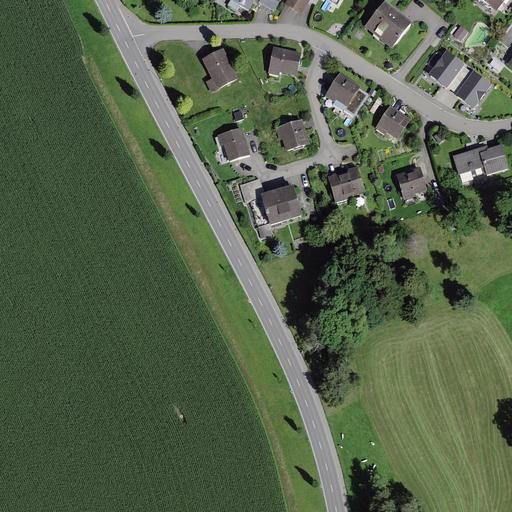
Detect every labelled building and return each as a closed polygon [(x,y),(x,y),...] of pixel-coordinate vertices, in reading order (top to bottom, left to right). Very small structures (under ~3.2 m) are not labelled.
[(255,0),(225,0),(248,13),(255,0)] [(277,13),(283,0),(262,0),(260,4),(277,13)] [(289,0),(286,5),(303,16),(312,0),(289,0)] [(480,0),(495,11),(503,0),(480,0)] [(382,2),(359,25),(385,51),(407,28),(382,2)] [(456,36),(464,41),(470,32),(463,27),(456,36)] [(447,51),(428,75),(447,89),(464,67),(465,65),(447,51)] [(239,82),(225,52),(201,62),(214,93),(239,82)] [(302,57),(270,53),(268,75),(299,79),(302,57)] [(447,89),(456,95),(473,73),(464,67),(447,89)] [(456,95),(474,109),(492,85),(474,71),(473,73),(456,95)] [(366,99),(336,77),(322,96),(352,118),(366,99)] [(408,124),(387,109),(373,128),(394,143),(408,124)] [(301,120),(276,127),(283,154),(309,147),(301,120)] [(250,161),(244,134),(217,140),(223,167),(250,161)] [(511,165),(506,142),(453,156),(461,185),(511,171),(511,165)] [(421,168),(391,177),(401,209),(431,200),(421,168)] [(360,169),(327,177),(333,200),(366,191),(360,169)] [(293,188),(257,198),(266,228),(301,217),(293,188)]
